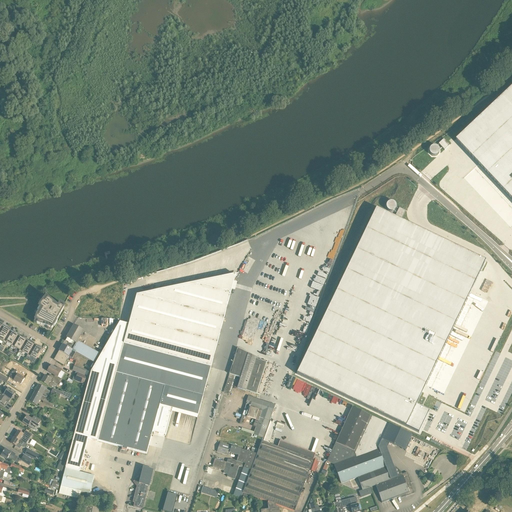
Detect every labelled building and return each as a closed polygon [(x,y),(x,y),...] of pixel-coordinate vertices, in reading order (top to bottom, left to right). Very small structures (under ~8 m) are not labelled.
[(511,88),(457,141),(511,198),(511,88)] [(444,139),(439,144),(444,150),(450,145),(444,139)] [(399,208),(395,216),(402,219),(406,211),(399,208)] [(470,293),(485,261),(376,209),(339,287),(297,374),(418,432),(419,433),(429,412),(416,405),(426,385),(470,293)] [(137,295),(130,319),(124,344),(112,390),(98,441),(122,447),(122,450),(127,451),(127,449),(147,454),(160,406),(163,408),(164,407),(172,409),(172,412),(197,419),(210,370),(211,367),(218,339),(233,285),(234,279),(230,276),(228,279),(224,277),(223,280),(219,278),(217,282),(214,280),(212,283),(208,281),(206,284),(203,282),(201,285),(197,283),(196,286),(192,284),(190,287),(186,285),(185,288),(181,286),(179,290),(176,287),(174,291),(170,289),(168,292),(164,290),(162,293),(158,291),(156,295),(152,292),(137,295)] [(37,316),(35,323),(47,327),(48,327),(52,329),(54,325),(59,317),(57,316),(61,310),(53,305),(54,304),(45,296),(40,301),(42,302),(41,304),(36,312),(38,313),(37,316)] [(311,320),(316,306),(307,303),(303,317),(311,320)] [(311,322),(304,319),(300,327),(307,331),(311,322)] [(6,329),(2,326),(0,328),(0,340),(3,342),(4,341),(10,331),(11,329),(7,327),(6,329)] [(99,354),(78,342),(84,331),(74,326),(63,345),(76,353),(94,363),(99,354)] [(93,343),(101,348),(111,330),(103,326),(93,343)] [(14,333),(10,331),(4,341),(3,342),(6,344),(7,342),(12,345),(18,335),(19,334),(15,332),(14,333)] [(22,338),(18,335),(12,345),(11,347),(14,349),(15,347),(20,350),(26,340),(27,339),(23,336),(22,338)] [(30,343),(26,340),(20,350),(19,352),(22,354),(23,352),(28,355),(34,345),(35,343),(31,341),(30,343)] [(38,348),(34,345),(28,355),(27,356),(30,358),(31,357),(36,360),(40,352),(41,352),(43,348),(39,346),(38,348)] [(72,359),(76,353),(63,345),(59,352),(69,357),(72,359)] [(256,394),(258,389),(266,363),(256,360),(256,359),(248,355),(248,354),(238,349),(228,380),(224,393),(226,393),(226,394),(229,395),(235,376),(241,378),(237,388),(256,394)] [(64,366),(69,357),(59,352),(54,360),(64,366)] [(58,368),(57,369),(51,366),(48,371),(55,376),(58,378),(62,371),(58,368)] [(73,371),(85,375),(86,371),(74,366),(73,371)] [(25,379),(18,374),(13,371),(9,378),(14,381),(17,383),(18,382),(21,384),(25,379)] [(76,372),(72,380),(82,384),(85,385),(85,381),(86,376),(84,376),(85,375),(73,371),(72,371),(76,372)] [(0,379),(7,384),(9,380),(0,373),(0,379)] [(55,376),(52,380),(45,376),(41,382),(52,388),(54,389),(55,388),(56,385),(58,386),(61,380),(58,378),(55,376)] [(46,398),(50,391),(39,385),(35,392),(43,396),(46,398)] [(7,391),(4,394),(5,395),(9,397),(9,398),(11,399),(15,393),(11,390),(4,386),(2,388),(7,391)] [(53,389),(51,393),(59,398),(61,394),(64,396),(66,393),(62,392),(53,389)] [(5,395),(4,394),(0,391),(0,402),(4,405),(7,400),(9,402),(11,399),(9,398),(9,397),(5,395)] [(30,402),(38,406),(43,396),(35,392),(30,402)] [(253,435),(263,438),(275,405),(248,396),(244,410),(248,411),(249,408),(250,408),(247,418),(255,420),(253,427),(256,428),(253,435)] [(46,398),(44,402),(43,403),(46,405),(50,407),(53,402),(49,399),(46,398)] [(81,404),(77,421),(86,423),(90,407),(84,406),(84,405),(81,404)] [(378,446),(388,424),(352,407),(336,443),(327,462),(334,465),(341,484),(358,478),(362,490),(370,488),(376,486),(382,503),(405,494),(406,496),(414,493),(409,480),(410,479),(407,472),(406,473),(405,471),(401,472),(402,474),(390,478),(378,446)] [(34,416),(32,419),(27,416),(23,422),(35,431),(39,426),(38,425),(41,421),(34,416)] [(88,428),(83,427),(76,425),(65,468),(68,469),(68,470),(65,469),(59,494),(79,499),(81,492),(90,494),(95,476),(77,471),(88,428)] [(26,431),(24,434),(18,431),(15,437),(24,443),(27,437),(29,439),(32,435),(26,431)] [(28,445),(24,443),(15,437),(11,443),(20,449),(22,445),(27,447),(28,445)] [(313,461),(315,454),(280,441),(278,448),(262,442),(257,454),(251,470),(243,493),(267,502),(268,510),(261,511),(279,511),(279,508),(276,509),(275,505),(294,511),(296,507),(313,461)] [(237,448),(225,444),(220,443),(217,452),(228,456),(229,453),(234,455),(237,448)] [(12,452),(11,453),(6,449),(1,456),(7,459),(15,462),(18,457),(15,455),(15,454),(12,452)] [(24,454),(36,461),(39,455),(27,449),(24,454)] [(228,460),(227,463),(239,466),(244,468),(251,470),(257,454),(241,449),(237,461),(232,460),(228,460)] [(21,460),(26,463),(29,466),(33,460),(24,455),(21,460)] [(223,473),(228,475),(227,477),(235,479),(239,466),(227,463),(215,459),(212,467),(224,471),(223,473)] [(0,470),(5,473),(9,474),(11,469),(8,468),(8,467),(8,466),(0,463),(0,470)] [(134,506),(143,509),(153,470),(143,468),(141,476),(136,480),(138,483),(133,502),(135,503),(134,506)] [(243,493),(251,470),(244,468),(234,496),(241,499),(243,493)] [(178,491),(181,480),(173,478),(170,489),(178,491)] [(203,486),(201,493),(217,498),(219,491),(203,486)] [(362,490),(359,492),(361,498),(372,494),(370,488),(362,490)] [(339,495),(335,496),(335,497),(336,503),(331,504),(333,511),(340,511),(339,509),(342,508),(341,501),(339,495)] [(167,496),(162,511),(172,511),(176,498),(167,496)] [(352,511),(359,511),(356,498),(341,501),(342,508),(351,506),(352,511)]
